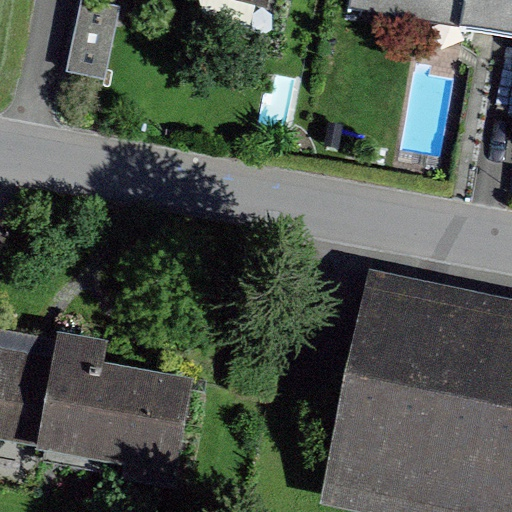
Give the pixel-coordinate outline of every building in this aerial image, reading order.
[(282,0),(169,0),(277,24),(282,0)] [(511,0),(358,0),(358,4),(511,31),(511,0)] [(88,4),(79,69),(110,73),(118,8),(88,4)] [(511,511),(511,296),(375,269),(326,508),(343,511),(511,511)] [(0,442),(32,449),(54,336),(40,333),(0,325),(0,322),(1,316),(0,316),(0,442)] [(198,387),(101,367),(106,346),(54,336),(32,449),(124,467),(119,489),(175,500),(198,387)]
